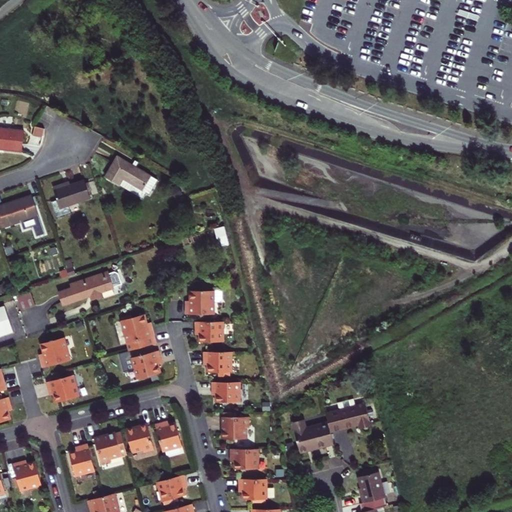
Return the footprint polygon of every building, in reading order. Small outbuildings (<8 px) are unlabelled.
[(481,15),(459,9),(458,14),(479,21),(481,15)] [(45,129),(36,124),(32,130),(41,135),(45,129)] [(4,150),(22,152),(24,131),(0,127),(0,148),(1,149),(1,147),(4,148),(4,150)] [(117,156),(105,177),(119,185),(142,198),(146,192),(149,194),(158,180),(136,167),(138,162),(135,160),(132,165),(117,156)] [(71,213),(69,206),(90,198),(89,195),(85,183),(84,181),(70,186),(55,191),(58,200),(52,202),(57,218),(71,213)] [(53,188),(55,191),(70,186),(69,182),(53,188)] [(41,222),(32,195),(0,205),(0,212),(5,227),(21,222),(23,228),(41,222)] [(215,229),(217,239),(226,237),(227,243),(228,243),(225,227),(215,229)] [(67,270),(69,276),(76,274),(71,259),(64,261),(67,270)] [(63,278),(69,276),(67,270),(61,272),(63,278)] [(101,292),(122,285),(118,274),(115,273),(109,275),(109,276),(106,277),(101,274),(71,285),(72,288),(59,292),(63,304),(87,296),(87,294),(90,293),(91,295),(93,299),(102,296),(101,292)] [(0,294),(9,290),(6,285),(0,288),(0,294)] [(185,305),(185,314),(200,314),(210,314),(214,314),(214,304),(217,304),(218,303),(218,288),(216,287),(212,287),(212,290),(190,290),(190,301),(191,301),(191,305),(185,305)] [(103,292),(104,298),(115,295),(114,290),(103,292)] [(16,296),(20,309),(34,305),(30,292),(16,296)] [(0,336),(13,332),(4,306),(0,307),(0,336)] [(121,321),(129,351),(157,343),(152,326),(147,328),(146,324),(147,324),(144,314),(121,321)] [(223,342),(223,322),(195,322),(195,329),(201,329),(201,334),(199,334),(199,342),(223,342)] [(40,358),(43,368),(70,360),(64,338),(41,344),(44,354),(45,354),(46,357),(40,358)] [(161,359),(159,350),(132,358),(138,379),(161,373),(158,364),(157,365),(156,361),(161,359)] [(232,372),(232,352),(203,352),(203,360),(209,360),(209,365),(208,365),(208,372),(219,372),(219,377),(230,377),(230,372),(232,372)] [(80,396),(74,375),(47,382),(49,391),(55,390),(56,394),(54,394),(57,402),(80,396)] [(240,402),(240,382),(212,382),(212,390),(217,390),(217,395),(216,395),(216,402),(240,402)] [(11,406),(9,397),(0,399),(0,422),(11,420),(9,411),(7,411),(6,407),(11,406)] [(353,407),(351,400),(336,404),(338,411),(326,414),(328,422),(330,431),(359,424),(360,429),(364,433),(366,433),(370,432),(371,426),(369,419),(368,412),(365,404),(353,407)] [(275,416),(278,421),(295,412),(293,407),(275,416)] [(223,430),(223,439),(247,439),(247,427),(250,427),(250,416),(236,416),(236,412),(224,412),(224,417),(223,417),(223,425),(224,425),(224,427),(224,430),(223,430)] [(333,444),(330,431),(328,422),(306,428),(303,419),(292,422),(300,452),(319,447),(333,444)] [(163,422),(155,424),(163,451),(182,446),(176,423),(169,425),(169,426),(164,427),(163,422)] [(135,427),(126,430),(132,453),(143,450),(144,453),(155,450),(148,424),(140,426),(140,427),(137,428),(135,429),(135,427)] [(94,438),(101,464),(111,461),(110,458),(127,454),(121,432),(116,434),(115,432),(109,434),(107,435),(107,436),(102,438),(102,436),(94,438)] [(76,476),(95,471),(88,444),(80,446),(82,451),(77,452),(77,451),(70,453),(76,476)] [(259,469),(259,449),(231,449),(231,456),(236,456),(236,461),(235,461),(235,469),(259,469)] [(22,461),(13,463),(17,478),(19,485),(21,491),(42,485),(35,462),(27,464),(27,465),(24,466),(22,461)] [(357,473),(358,477),(379,472),(378,468),(357,473)] [(361,488),(365,502),(385,497),(379,472),(358,477),(361,488)] [(186,482),(184,474),(170,478),(157,482),(162,501),(186,495),(184,488),(183,488),(181,483),(186,482)] [(267,499),(267,479),(239,479),(239,486),(244,487),(244,492),(243,492),(243,499),(253,499),(253,503),(266,503),(266,499),(267,499)] [(119,511),(115,493),(102,497),(88,500),(90,508),(95,507),(96,511),(95,511),(94,511),(119,511)]
